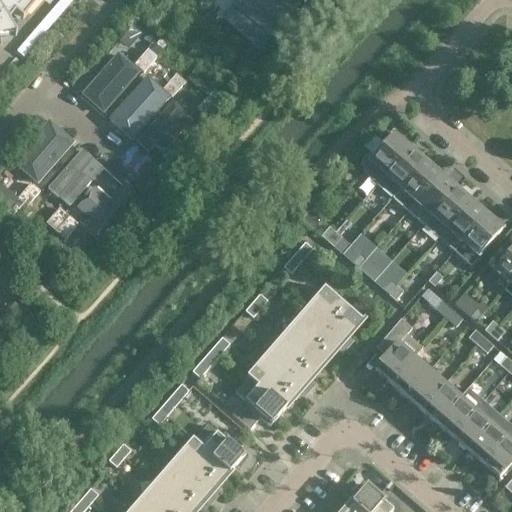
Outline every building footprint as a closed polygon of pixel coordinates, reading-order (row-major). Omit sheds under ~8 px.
[(40,0),(0,0),(0,36),(4,36),(7,36),(13,34),(15,37),(16,36),(8,22),(15,14),(23,20),(40,0)] [(251,0),(238,0),(233,6),(270,38),(280,25),(251,0)] [(276,0),(251,0),(280,25),(291,13),(276,0)] [(302,0),(276,0),(291,13),(302,0)] [(233,6),(222,19),(259,50),(270,38),(233,6)] [(148,51),(134,66),(143,74),(157,59),(161,54),(163,52),(154,44),(152,46),(148,51)] [(137,72),(116,54),(82,93),(104,111),(137,72)] [(150,69),(114,112),(124,121),(142,100),(150,107),(159,96),(151,90),(161,78),(150,69)] [(176,76),(163,91),(172,99),(185,84),(176,76)] [(205,101),(197,110),(205,116),(213,107),(205,101)] [(173,102),(140,141),(159,157),(192,117),(173,102)] [(49,127),(15,166),(37,185),(71,146),(49,127)] [(366,176),(369,179),(376,186),(407,149),(390,134),(382,143),(384,145),(372,158),(368,154),(362,160),(361,161),(360,163),(360,164),(360,165),(360,167),(362,170),(364,173),(366,176)] [(391,199),(423,163),(407,149),(376,186),(391,199)] [(78,153),(47,188),(68,207),(99,171),(78,153)] [(415,204),(439,177),(423,163),(391,199),(407,213),(415,204)] [(415,204),(407,213),(423,227),(431,218),(454,190),(439,177),(415,204)] [(10,194),(0,205),(0,207),(16,221),(24,212),(27,208),(40,193),(31,185),(17,200),(10,194)] [(109,200),(96,189),(77,211),(90,222),(78,236),(88,245),(130,197),(120,188),(109,200)] [(439,240),(470,204),(454,190),(431,218),(423,227),(439,240)] [(454,254),(462,245),(486,218),(470,204),(439,240),(454,254)] [(46,225),(55,233),(68,218),(59,210),(46,225)] [(25,212),(17,221),(22,226),(30,217),(25,212)] [(68,218),(55,233),(64,241),(78,226),(68,218)] [(462,245),(454,254),(470,267),(477,258),(501,231),(486,218),(462,245)] [(334,234),(328,228),(320,237),(326,243),(334,234)] [(334,234),(326,243),(332,248),(341,256),(349,247),(340,239),(334,234)] [(298,252),(305,259),(312,251),(305,244),(298,252)] [(511,248),(492,271),(508,285),(511,280),(511,248)] [(298,252),(291,260),(299,267),(305,259),(298,252)] [(351,265),(358,270),(365,261),(359,256),(351,265)] [(291,276),(299,267),(291,260),(283,269),(291,276)] [(365,261),(358,270),(364,275),(372,266),(365,261)] [(381,275),(376,270),(368,279),(373,284),(381,275)] [(442,280),(436,275),(428,284),(434,289),(442,280)] [(511,298),(511,280),(508,285),(503,291),(511,298)] [(388,297),(396,288),(390,283),(382,292),(388,297)] [(396,288),(388,297),(395,302),(403,293),(396,288)] [(324,289),(285,333),(323,366),(338,349),(342,352),(350,344),(346,340),(362,322),(324,289)] [(259,296),(252,305),(260,311),(267,303),(259,296)] [(469,301),(463,296),(454,306),(460,311),(469,301)] [(16,304),(9,311),(20,320),(26,313),(16,304)] [(435,311),(445,320),(452,312),(442,304),(435,311)] [(260,311),(252,305),(245,313),(253,320),(260,311)] [(482,315),(477,310),(469,319),(475,324),(482,315)] [(462,321),(452,312),(445,320),(455,328),(462,321)] [(413,358),(421,349),(406,337),(411,331),(401,321),(376,349),(386,358),(374,372),(390,386),(413,358)] [(484,332),(490,338),(498,328),(492,323),(484,332)] [(504,334),(498,328),(490,338),(496,343),(504,334)] [(468,340),(477,347),(484,340),(475,332),(468,340)] [(247,378),(257,387),(285,411),(301,393),(304,396),(312,387),(308,384),(323,366),(285,333),(247,378)] [(214,349),(221,355),(229,346),(222,340),(214,349)] [(493,348),(484,340),(477,347),(487,355),(493,348)] [(207,356),(215,363),(221,355),(214,349),(207,356)] [(215,363),(207,356),(200,364),(208,371),(215,363)] [(429,372),(413,358),(390,386),(405,399),(429,372)] [(499,367),(509,374),(511,370),(511,364),(506,359),(499,367)] [(208,371),(200,364),(192,374),(199,380),(208,371)] [(444,385),(429,372),(405,399),(421,413),(444,385)] [(460,399),(444,385),(421,413),(436,426),(460,399)] [(175,393),(183,400),(189,393),(181,386),(175,393)] [(269,428),(285,411),(257,387),(245,402),(262,417),(260,420),(269,428)] [(452,440),(476,413),(483,404),(468,390),(460,399),(436,426),(452,440)] [(183,400),(175,393),(168,401),(176,408),(183,400)] [(168,401),(161,409),(169,416),(176,408),(168,401)] [(467,453),(491,426),(499,417),(483,404),(476,413),(452,440),(467,453)] [(169,416),(161,409),(153,418),(161,425),(169,416)] [(511,428),(499,417),(491,426),(467,453),(483,467),(507,440),(511,433),(511,428)] [(207,427),(194,442),(230,473),(245,456),(236,447),(233,450),(216,435),(207,427)] [(511,433),(507,440),(483,467),(498,480),(511,464),(511,433)] [(214,492),(230,473),(194,442),(192,440),(153,485),(184,511),(196,511),(207,501),(210,504),(214,499),(218,495),(214,492)] [(123,446),(115,454),(123,461),(130,453),(123,446)] [(123,461),(115,454),(108,463),(116,469),(123,461)] [(184,511),(153,485),(129,511),(184,511)] [(368,486),(352,503),(362,511),(392,511),(390,509),(375,497),(378,495),(368,486)] [(82,500),(90,506),(98,497),(90,491),(82,500)] [(383,503),(390,509),(394,505),(387,498),(383,503)] [(84,511),(90,506),(82,500),(75,507),(80,511),(84,511)] [(362,511),(352,503),(344,511),(362,511)]
